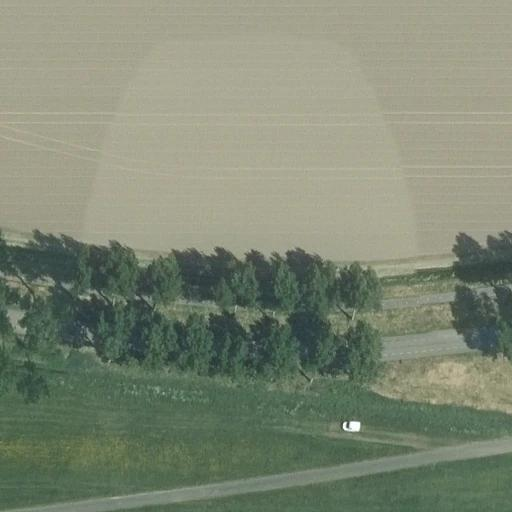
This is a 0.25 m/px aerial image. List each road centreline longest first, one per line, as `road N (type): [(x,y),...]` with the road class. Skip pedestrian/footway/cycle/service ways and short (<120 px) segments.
road 1 (unclassified): [(511,335),(297,355),(0,320)]
road 2 (unclassified): [(52,511),(511,445)]
